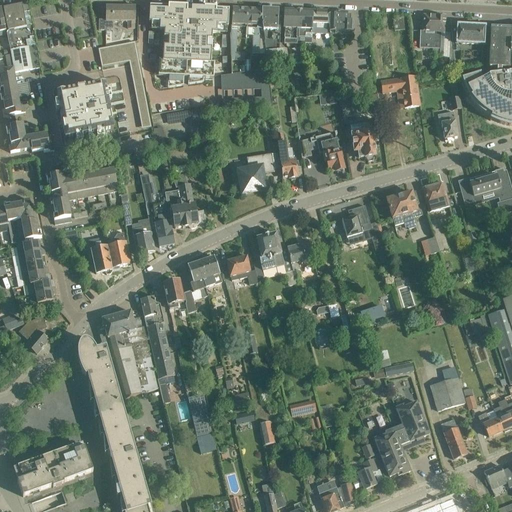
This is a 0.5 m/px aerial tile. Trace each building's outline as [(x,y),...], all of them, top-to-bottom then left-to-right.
[(27,4),(3,9),(8,31),(7,34),(14,73),(39,69),(32,27),(27,4)] [(132,5),(128,5),(124,5),(122,7),(120,7),(120,22),(128,22),(128,29),(134,29),(135,22),(135,7),(133,7),(132,5)] [(169,38),(168,47),(164,46),(163,61),(159,61),(159,76),(168,76),(168,88),(183,86),(184,77),(189,77),(188,85),(204,82),(204,78),(214,79),(215,64),(211,63),(212,57),(212,49),(207,49),(208,40),(212,40),(213,33),(217,34),(218,32),(218,26),(229,27),(230,9),(205,8),(192,8),(192,13),(188,12),(188,7),(169,6),(150,5),(149,22),(150,22),(160,23),(160,29),(160,31),(165,31),(164,38),(169,38)] [(120,22),(120,7),(106,7),(106,20),(99,20),(99,31),(107,31),(107,29),(113,29),(113,22),(120,22)] [(246,27),(247,10),(232,9),(231,41),(231,51),(236,52),(237,26),(246,27)] [(262,27),(260,10),(247,10),(246,27),(254,27),(254,29),(259,29),(259,27),(262,27)] [(278,25),(278,11),(260,10),(262,27),(263,35),(266,53),(279,51),(280,25),(278,25)] [(302,11),(298,11),(284,10),(284,29),(285,29),(284,39),(284,44),(301,45),(301,44),(297,44),(297,38),(297,29),(301,29),(302,11)] [(313,14),(313,12),(302,11),(301,29),(297,29),(297,38),(297,44),(301,44),(301,41),(300,41),(300,38),(305,38),(306,34),(312,35),(330,35),(327,17),(327,12),(316,12),(316,14),(313,14)] [(329,15),(327,17),(330,35),(340,35),(340,38),(342,40),(344,40),(346,38),(347,32),(354,33),(355,17),(347,16),(347,13),(336,13),(336,15),(329,15)] [(453,51),(451,27),(445,26),(445,17),(423,16),(423,32),(420,31),(420,49),(433,49),(432,55),(440,55),(440,58),(449,59),(449,74),(455,74),(456,71),(453,51)] [(403,19),(393,20),(395,32),(404,31),(403,19)] [(457,27),(451,27),(453,51),(461,52),(460,60),(461,60),(460,70),(488,66),(490,29),(485,29),(485,28),(457,26),(457,27)] [(511,36),(511,29),(490,28),(488,66),(482,67),(488,67),(488,70),(495,70),(499,70),(509,71),(510,54),(511,36)] [(266,53),(263,35),(254,34),(254,42),(257,43),(258,54),(266,53)] [(479,75),(463,80),(466,90),(471,97),(468,99),(469,100),(470,99),(474,105),(479,110),(485,114),(488,117),(491,118),(489,121),(490,121),(491,120),(497,123),(503,125),(509,126),(511,127),(511,126),(511,36),(510,54),(511,54),(511,75),(499,77),(499,70),(495,70),(495,77),(490,78),(481,82),(479,75)] [(107,48),(106,48),(102,49),(98,50),(102,68),(114,66),(116,66),(118,65),(129,63),(131,63),(133,62),(139,61),(138,54),(135,43),(113,47),(107,48)] [(266,53),(268,69),(289,67),(286,52),(286,51),(285,51),(279,51),(266,53)] [(20,107),(19,103),(13,69),(7,70),(4,71),(0,71),(0,80),(1,88),(0,87),(0,92),(1,100),(3,100),(5,111),(3,111),(4,117),(5,123),(10,122),(15,121),(14,115),(21,114),(20,107)] [(416,78),(381,82),(383,95),(397,93),(398,100),(403,100),(404,109),(420,107),(416,78)] [(457,93),(456,82),(449,83),(451,94),(457,93)] [(105,85),(57,94),(61,116),(65,139),(114,130),(105,85)] [(378,103),(377,95),(367,97),(368,104),(378,103)] [(459,98),(449,100),(452,112),(462,110),(459,98)] [(349,99),(339,101),(340,108),(350,106),(349,99)] [(444,141),(458,139),(453,113),(437,116),(439,125),(441,125),(444,141)] [(373,163),(375,158),(373,144),(377,143),(373,121),(350,125),(355,158),(358,158),(358,160),(364,159),(365,159),(368,163),(373,163)] [(11,127),(6,128),(7,134),(9,134),(11,145),(18,144),(18,146),(9,148),(11,154),(20,152),(19,149),(31,147),(31,150),(32,153),(43,151),(44,153),(50,152),(49,147),(48,141),(47,135),(30,138),(26,139),(24,132),(23,125),(16,126),(11,127)] [(155,141),(163,140),(161,129),(154,130),(155,141)] [(300,138),(299,138),(302,160),(312,157),(310,147),(316,146),(319,156),(323,154),(325,163),(327,163),(329,170),(331,169),(332,173),(335,172),(336,173),(344,171),(342,161),(343,159),(342,154),(339,153),(334,134),(301,142),(300,138)] [(283,135),(276,136),(280,163),(281,163),(283,179),(288,178),(288,180),(290,180),(291,181),(295,181),(296,179),(298,179),(296,168),(299,168),(298,162),(295,163),(295,161),(294,161),(294,160),(288,161),(285,144),(284,144),(283,135)] [(111,156),(112,162),(124,160),(123,153),(111,156)] [(275,173),(273,163),(271,155),(246,160),(248,171),(238,173),(242,195),(265,191),(262,175),(275,173)] [(118,192),(115,176),(113,166),(109,167),(110,171),(104,172),(108,194),(118,192)] [(108,194),(104,172),(97,174),(97,169),(93,170),(98,196),(108,194)] [(88,198),(98,196),(93,170),(89,171),(90,175),(83,176),(88,198)] [(461,192),(465,205),(475,202),(473,197),(495,191),(499,204),(499,205),(502,215),(511,212),(511,191),(506,171),(504,172),(503,170),(495,172),(496,176),(469,184),(471,189),(461,192)] [(88,198),(83,176),(77,177),(77,173),(73,174),(77,200),(88,198)] [(63,174),(46,177),(47,183),(49,183),(51,194),(56,194),(56,197),(50,198),(51,204),(53,204),(55,215),(53,215),(54,222),(60,220),(65,219),(71,218),(68,201),(67,201),(63,180),(64,180),(63,174)] [(67,201),(68,201),(77,200),(73,174),(69,175),(69,179),(64,180),(63,180),(67,201)] [(148,175),(140,177),(146,207),(152,206),(152,207),(155,206),(153,197),(155,197),(152,184),(150,185),(148,175)] [(190,186),(188,186),(184,175),(173,179),(176,189),(179,188),(179,191),(165,194),(168,209),(170,221),(171,228),(175,227),(175,229),(182,228),(182,229),(189,228),(190,229),(192,230),(195,229),(197,228),(197,226),(205,224),(203,212),(196,213),(194,206),(193,206),(190,186)] [(449,208),(445,194),(442,184),(423,189),(429,211),(427,212),(435,239),(439,253),(448,251),(439,220),(436,221),(434,213),(449,208)] [(419,205),(416,193),(412,194),(412,193),(399,197),(407,225),(409,230),(416,228),(413,220),(423,217),(420,210),(417,211),(416,206),(419,205)] [(126,227),(132,226),(126,195),(123,196),(123,200),(121,200),(126,227)] [(405,226),(407,225),(399,197),(387,201),(392,220),(393,220),(395,227),(404,224),(405,226)] [(28,211),(31,210),(30,201),(24,202),(25,208),(23,209),(22,205),(11,207),(10,205),(4,206),(9,231),(10,236),(15,235),(12,221),(16,221),(21,242),(42,238),(41,232),(38,232),(36,221),(34,222),(33,221),(33,222),(30,222),(28,211)] [(165,212),(166,212),(164,205),(157,207),(158,210),(153,211),(154,215),(152,216),(159,249),(175,245),(171,228),(170,221),(167,222),(165,212)] [(0,232),(9,231),(4,206),(0,206),(1,211),(0,210),(0,232)] [(354,218),(342,221),(347,238),(362,234),(362,235),(364,242),(372,240),(376,253),(384,250),(376,223),(370,225),(365,207),(352,211),(354,218)] [(155,253),(153,243),(148,220),(138,222),(138,225),(132,226),(132,230),(137,256),(155,253)] [(65,234),(66,243),(76,241),(75,232),(65,234)] [(466,235),(472,253),(479,251),(474,233),(466,235)] [(130,266),(126,244),(124,234),(117,235),(113,241),(114,247),(107,248),(112,272),(120,270),(119,268),(130,266)] [(284,266),(279,244),(276,234),(256,239),(261,259),(260,260),(261,264),(254,266),(255,271),(257,279),(264,277),(262,271),(269,269),(276,268),(284,266)] [(98,239),(88,241),(89,247),(90,247),(96,275),(104,273),(105,274),(105,275),(106,276),(107,276),(108,276),(109,276),(110,276),(111,276),(111,275),(112,274),(112,272),(107,248),(105,238),(98,240),(98,239)] [(431,256),(439,253),(435,239),(427,241),(431,256)] [(313,259),(311,251),(309,241),(300,244),(301,246),(287,249),(293,272),(292,272),(296,285),(295,280),(301,279),(299,270),(297,263),(313,259)] [(44,252),(43,248),(39,248),(38,242),(17,246),(18,257),(44,252)] [(469,248),(461,251),(467,274),(476,271),(469,248)] [(41,256),(45,256),(44,252),(18,257),(20,267),(42,262),(41,256)] [(220,275),(217,268),(214,258),(201,263),(206,279),(203,280),(205,286),(214,283),(212,277),(220,275)] [(257,279),(255,271),(251,273),(247,258),(227,263),(230,279),(239,277),(239,280),(248,278),(250,286),(259,284),(257,279)] [(48,272),(47,268),(43,269),(42,262),(20,267),(22,277),(48,272)] [(209,297),(205,286),(203,280),(206,279),(201,263),(187,267),(193,283),(190,284),(193,294),(200,292),(203,299),(209,297)] [(49,276),(49,275),(48,272),(22,277),(24,287),(28,286),(27,286),(46,283),(46,282),(45,276),(49,276)] [(289,287),(296,285),(292,272),(285,274),(289,287)] [(55,291),(55,287),(50,288),(49,282),(46,282),(46,283),(27,286),(28,286),(29,296),(55,291)] [(184,303),(181,292),(179,283),(164,286),(168,306),(169,306),(170,310),(178,308),(178,304),(184,303)] [(52,296),(56,295),(55,291),(29,296),(31,306),(53,302),(52,296)] [(194,302),(190,292),(184,294),(186,303),(185,304),(188,315),(197,311),(193,302),(194,302)] [(141,301),(140,301),(144,319),(146,328),(147,328),(159,380),(169,378),(173,377),(175,376),(163,324),(161,315),(163,315),(161,304),(155,306),(155,302),(155,301),(154,301),(154,298),(149,299),(149,297),(141,300),(141,301)] [(511,325),(511,297),(503,301),(511,325)] [(386,321),(381,306),(360,313),(365,327),(386,321)] [(510,386),(511,385),(511,338),(503,311),(488,316),(510,386)] [(105,330),(98,331),(102,344),(100,344),(102,349),(103,353),(111,351),(122,348),(139,343),(135,330),(136,330),(131,312),(102,320),(105,330)] [(18,327),(16,321),(14,316),(8,318),(13,329),(18,327)] [(7,332),(13,329),(8,318),(2,320),(7,332)] [(37,355),(49,341),(38,332),(47,329),(42,318),(28,324),(20,332),(30,341),(26,346),(37,355)] [(16,321),(18,327),(24,325),(22,319),(16,321)] [(480,319),(469,323),(471,328),(482,325),(480,319)] [(122,348),(111,351),(124,399),(132,397),(142,394),(158,390),(150,359),(144,328),(136,330),(135,330),(139,343),(122,348)] [(258,354),(254,336),(244,338),(248,356),(258,354)] [(22,481),(18,482),(23,498),(29,495),(35,511),(45,511),(66,505),(69,511),(152,511),(110,360),(113,359),(111,351),(103,353),(102,349),(97,350),(96,349),(93,345),(88,341),(85,340),(81,342),(79,346),(78,352),(78,355),(78,360),(79,365),(82,371),(85,377),(88,376),(90,384),(88,384),(90,404),(93,402),(95,421),(98,419),(100,439),(103,436),(103,442),(75,452),(73,448),(18,468),(22,481)] [(387,352),(379,353),(381,368),(389,367),(387,352)] [(414,372),(412,364),(384,370),(386,378),(414,372)] [(439,385),(431,387),(438,412),(465,405),(458,379),(445,383),(439,385)] [(203,396),(188,400),(196,437),(208,434),(212,433),(203,396)] [(465,399),(468,411),(477,409),(473,397),(465,399)] [(511,427),(511,416),(508,408),(505,400),(498,404),(499,407),(493,410),(497,419),(503,432),(511,427)] [(289,407),(292,418),(316,413),(313,401),(289,407)] [(429,435),(426,426),(417,403),(405,408),(404,406),(395,409),(402,425),(384,433),(385,435),(374,440),(389,478),(401,473),(402,475),(410,472),(402,450),(406,449),(407,450),(406,448),(411,447),(412,448),(420,445),(419,442),(424,440),(423,438),(429,435)] [(322,406),(324,420),(331,419),(329,406),(322,406)] [(253,410),(233,415),(234,422),(255,417),(253,410)] [(497,419),(490,422),(486,414),(478,417),(482,427),(483,426),(489,438),(503,432),(497,419)] [(310,421),(312,429),(320,427),(318,419),(310,421)] [(467,456),(463,446),(454,421),(441,426),(454,461),(467,456)] [(271,423),(259,425),(263,446),(275,444),(271,423)] [(361,449),(366,460),(374,457),(369,445),(361,449)] [(377,472),(373,461),(372,460),(362,463),(365,470),(357,473),(359,477),(351,480),(355,489),(362,486),(364,491),(377,486),(372,474),(377,472)] [(511,478),(508,469),(502,472),(500,467),(484,474),(489,486),(496,483),(498,488),(507,484),(510,489),(511,488),(511,490),(511,478)] [(302,469),(304,480),(311,478),(308,468),(302,469)] [(352,502),(355,502),(351,484),(341,487),(344,499),(337,501),(340,510),(353,505),(352,502)] [(332,490),(319,495),(321,501),(325,511),(337,511),(340,511),(340,510),(337,501),(344,499),(341,499),(337,488),(332,490)] [(274,496),(277,510),(286,506),(280,493),(274,496)] [(277,510),(274,496),(273,496),(273,495),(263,497),(266,511),(277,511),(277,510)] [(458,511),(453,499),(421,511),(458,511)]
